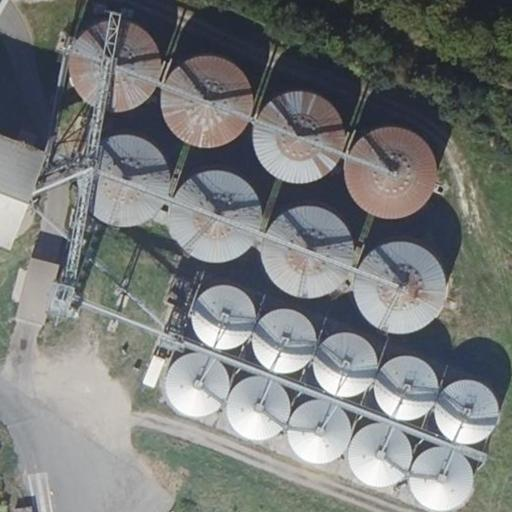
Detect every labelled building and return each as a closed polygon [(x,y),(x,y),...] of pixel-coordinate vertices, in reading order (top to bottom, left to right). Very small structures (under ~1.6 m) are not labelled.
[(160,72),(161,66),(161,62),(160,56),(158,50),(155,44),(150,37),(146,32),(141,28),(135,25),(129,23),(123,22),(117,21),(111,21),(105,22),(99,24),(93,27),(88,31),(83,35),(79,40),(75,47),(73,53),(71,59),(71,65),(71,72),(73,78),(75,84),(78,89),(81,95),(86,99),(90,103),(96,106),(102,108),(108,110),(114,111),(120,110),(126,109),(135,106),(141,103),(146,99),(150,95),(154,90),(157,84),(159,79),(160,72)] [(250,109),(251,103),(251,99),(250,93),(248,86),(245,81),(240,73),(235,69),(230,65),(225,62),(219,59),(213,58),(206,57),(200,58),(194,59),(188,61),(183,63),(177,67),(172,72),(167,78),(164,84),(162,90),(160,96),(160,102),(160,109),(162,115),(164,120),(167,127),(170,132),(175,136),(180,140),(185,143),(191,146),(197,147),(204,148),(210,148),(216,147),(225,144),(230,140),(236,136),(240,132),(244,127),(247,121),(249,115),(250,109)] [(343,144),(343,138),(343,133),(342,127),(339,119),(336,113),(332,108),(328,104),(323,100),(317,97),(311,94),(306,93),(299,92),(293,93),(287,94),(281,96),(275,99),(268,103),(263,108),(260,113),(257,119),(254,125),(253,131),(253,137),(253,144),(254,150),(256,156),(259,162),(263,167),(267,171),(272,175),(278,178),(284,181),(290,182),(296,183),(302,183),(309,182),(317,179),(323,176),(328,172),(333,167),(336,162),(339,157),(342,151),(343,144)] [(434,181),(434,175),(434,170),(433,161),(430,155),(427,150),(423,144),(419,140),(414,136),(408,133),(402,131),(397,129),(390,129),(384,129),(378,130),(372,132),(366,135),(359,140),(354,144),(351,149),(348,155),(345,161),(344,167),(344,173),(344,180),(345,186),(347,192),(350,198),(354,203),(358,207),(363,211),(369,215),(375,217),(381,219),(387,219),(393,219),(403,217),(408,215),(414,212),(419,208),(423,204),(427,198),(430,193),(433,187),(434,181)] [(0,135),(0,246),(8,250),(43,152),(0,135)] [(170,188),(170,182),(171,177),(169,170),(167,162),(163,156),(160,151),(155,147),(150,143),(145,140),(139,137),(133,136),(126,135),(120,136),(113,137),(107,139),(102,142),(96,145),(90,152),(86,157),(83,163),(81,169),(80,175),(79,181),(80,187),(81,194),(83,200),(86,205),(90,211),(95,215),(100,219),(105,222),(111,224),(118,226),(126,227),(133,226),(139,225),(145,222),(150,219),(155,215),(160,211),(163,205),(167,200),(169,194),(170,188)] [(261,223),(261,217),(261,213),(260,207),(258,201),(254,192),(250,187),(246,183),(241,179),(235,176),(229,174),(224,172),(217,172),(211,172),(205,173),(199,175),(193,178),(186,183),(181,188),(178,193),(175,199),(173,204),(171,210),(171,217),(172,223),(173,229),(175,235),(178,241),(182,246),(186,250),(191,254),(197,257),(205,260),(211,261),(217,261),(224,261),(230,259),(235,257),(241,254),(246,250),(250,246),(254,241),(257,235),(259,229),(261,223)] [(353,259),(353,253),(353,249),(352,243),(350,236),(346,228),(342,223),(338,219),(333,215),(328,212),(322,210),(315,208),(309,208),(303,208),(297,209),(291,211),(286,214),(278,220),(274,224),(270,229),(267,234),(265,241),(264,247),(263,253),(264,259),(265,265),(267,271),(270,277),(274,282),(278,286),(283,290),(289,293),(295,295),(301,297),(308,297),(315,297),(322,295),(328,293),(333,290),(338,286),(342,282),(346,277),(349,271),(351,265),(353,259)] [(444,295),(444,288),(444,283),(442,274),(440,269),(437,263),(433,258),(428,253),(423,250),(417,247),(412,245),(406,243),(399,243),(393,243),(387,244),(381,246),(375,249),(368,255),(364,259),(360,264),(358,270),(355,276),(354,282),(354,289),(354,295),(356,301),(358,307),(361,312),(365,317),(369,322),(374,326),(381,329),(388,332),(394,333),(400,333),(406,332),(412,331),(418,329),(424,326),(429,322),(433,317),(437,312),(440,306),(442,301),(444,295)] [(31,253),(17,315),(46,322),(60,260),(31,253)] [(255,321),(255,316),(255,312),(254,308),(253,304),(251,300),(246,294),(243,291),(239,289),(235,287),(231,286),(227,285),(222,285),(218,285),(214,286),(210,288),(206,290),(203,293),(198,298),(196,302),(194,307),(193,311),(193,315),(193,320),(194,323),(195,328),(197,332),(199,335),(202,339),(206,341),(209,343),(216,346),(220,347),(224,347),(229,346),(233,346),(237,344),(241,342),(244,339),(247,336),(250,333),(252,329),(254,325),(255,321)] [(316,344),(316,340),(316,337),(315,332),(314,328),(310,321),(307,318),(303,315),(300,313),(296,311),(292,310),(288,309),(283,309),(279,309),(275,310),(271,312),(267,314),(262,319),(259,323),(256,327),(255,331),(254,334),(253,339),(254,343),(254,348),(256,352),(258,356),(261,360),(263,362),(267,365),(270,367),(277,370),(281,371),(285,371),(290,371),(294,370),(298,368),(302,366),(305,363),(308,360),(311,357),(313,353),(315,349),(316,344)] [(376,368),(377,364),(376,361),(376,356),(374,353),(373,349),(368,343),(365,339),(361,337),(357,335),(353,334),(349,333),(345,333),(340,333),(336,334),(330,337),(325,340),(322,343),(319,347),(317,350),(316,354),(315,359),(314,363),(314,367),(315,372),(316,375),(318,379),(321,383),(324,386),(327,389),(334,393),(338,394),(342,395),(346,395),(350,394),(355,393),(359,392),(363,390),(366,387),(369,384),(372,380),(374,377),(375,373),(376,368)] [(229,389),(230,384),(229,380),(229,376),(227,371),(225,368),(221,362),(217,359),(214,357),(210,355),(206,354),(202,353),(197,353),(193,354),(189,355),(185,356),(181,358),(178,361),(173,366),(170,370),(169,375),(168,379),(167,383),(168,388),(168,392),(170,396),(172,400),(174,403),(177,407),(181,410),(184,412),(188,414),(192,415),(197,415),(201,415),(205,415),(212,412),(216,410),(219,407),(222,404),(225,401),(227,397),(228,393),(229,389)] [(377,404),(378,407),(380,410),(382,413),(384,416),(387,418),(390,420),(393,422),(396,423),(400,424),(403,425),(407,425),(410,425),(414,424),(417,423),(421,422),(424,420),(427,418),(429,415),(432,413),(434,410),(435,407),(437,404),(438,400),(438,397),(439,394),(438,390),(438,386),(437,383),(435,380),(435,379),(432,373),(427,369),(424,367),(421,365),(417,363),(414,362),(411,362),(407,362),(403,362),(400,362),(397,363),(393,365),(390,366),(387,368),(384,371),(382,373),(380,376),(378,379),(377,382),(376,386),(375,390),(375,393),(375,397),(376,400),(377,404)] [(290,411),(290,407),(290,404),(288,396),(287,393),(285,389),(282,386),(279,383),(275,380),(271,378),(267,377),(263,376),(259,376),(254,376),(250,377),(246,379),(241,382),(236,386),(234,389),(232,393),(230,397),(229,402),(228,405),(228,410),(229,414),(230,418),(232,422),(235,426),(237,429),(244,434),(247,435),(251,437),(256,438),(260,438),(264,437),(269,436),(273,435),(276,433),(280,430),(283,427),(285,424),(287,420),(289,416),(290,411)] [(440,427),(442,430),(444,433),(446,435),(449,438),(452,440),(455,442),(458,443),(462,444),(465,445),(469,445),(472,445),(476,444),(479,443),(482,442),(486,440),(488,438),(491,435),(493,433),(496,430),(497,427),(499,424),(500,420),(500,417),(500,413),(500,410),(498,402),(496,397),(496,396),(494,394),(491,391),(489,389),(486,386),(483,385),(479,383),(476,382),(473,382),(469,381),(465,382),(462,382),(458,383),(455,384),(452,386),(449,388),(446,391),(444,393),(442,396),(440,399),(439,402),(438,406),(437,409),(437,413),(437,417),(438,420),(439,424),(440,427)] [(328,461),(333,459),(341,453),(347,444),(349,440),(350,435),(350,431),(350,427),(348,420),(346,416),(344,412),(341,409),(338,406),(334,404),(330,402),(326,401),(322,400),(318,400),(313,400),(309,401),(305,403),(299,407),(296,410),(293,414),(291,418),(289,421),(288,426),(288,430),(288,434),(289,439),(290,443),(292,447),(295,450),(298,453),(303,458),(307,459),(311,461),(315,462),(320,462),(324,462),(328,461)] [(350,472),(351,475),(353,479),(355,481),(357,484),(360,487),(363,489),(366,490),(369,492),(373,493),(376,493),(380,493),(383,493),(387,493),(390,492),(393,490),(396,489),(399,486),(402,484),(404,481),(406,479),(408,475),(410,472),(411,469),(411,465),(411,462),(411,459),(411,455),(410,451),(408,448),(408,447),(404,442),(400,437),(397,435),(394,433),(390,432),(387,431),(383,430),(380,430),(376,430),(373,431),(369,432),(366,433),(363,435),(360,437),(357,439),(355,442),(353,445),(351,448),(350,451),(349,455),(348,458),(348,462),(348,465),(349,469),(350,472)] [(412,489),(413,492),(415,495),(417,498),(419,501),(422,503),(425,505),(428,507),(431,509),(435,510),(438,510),(442,510),(445,510),(449,510),(452,508),(456,507),(459,505),(462,503),(464,501),(467,498),(469,495),(470,492),(472,489),(473,486),(473,482),(474,479),(473,475),(473,472),(472,468),(471,465),(470,464),(467,459),(462,454),(459,452),(456,450),(453,449),(449,448),(446,447),(442,447),(439,447),(435,448),(432,449),(428,450),(425,452),(422,454),(420,456),(417,459),(415,462),(413,465),(412,468),(411,471),(410,475),(410,479),(410,482),(411,486),(412,489)]
